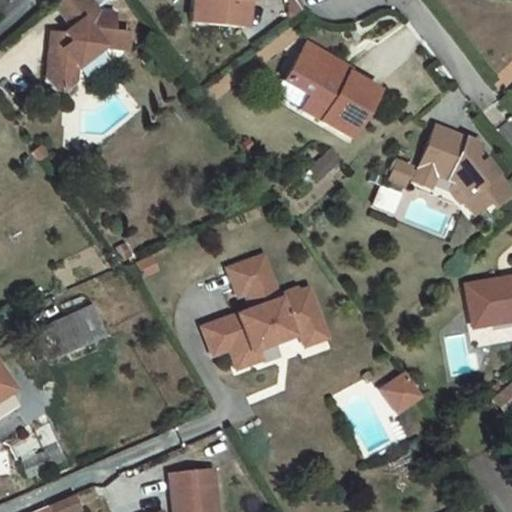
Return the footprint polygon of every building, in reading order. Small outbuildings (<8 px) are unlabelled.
[(205,0),(204,12),(203,27),(188,25),(185,52),(238,59),(242,32),(248,32),(251,0),(205,0)] [(453,0),(452,19),(492,21),(493,3),(505,3),(504,0),(453,0)] [(190,10),(188,25),(203,27),(204,12),(190,10)] [(39,76),(34,105),(41,115),(50,117),(61,110),(64,95),(91,75),(115,80),(118,63),(102,60),(105,44),(89,42),(71,14),(46,31),(62,54),(52,60),(55,65),(39,76)] [(52,60),(42,59),(39,76),(55,65),(52,60)] [(329,99),(293,79),(272,118),(297,132),(290,146),(341,173),(367,124),(336,108),(333,112),(325,108),(329,99)] [(385,157),(379,183),(401,188),(407,162),(385,157)] [(462,181),(417,166),(402,213),(419,218),(420,215),(438,220),(449,234),(446,236),(458,251),(474,238),(478,244),(495,229),(469,197),(463,202),(458,195),(462,181)] [(395,211),(380,206),(374,225),(389,230),(395,211)] [(419,218),(402,213),(399,222),(416,228),(419,218)] [(244,293),(249,309),(276,302),(264,257),(229,267),(235,288),(237,295),(243,293),(244,293)] [(249,309),(199,324),(207,352),(222,347),(228,368),(248,362),(251,356),(249,349),(293,336),(301,340),(314,337),(317,331),(307,293),(297,296),(296,292),(283,295),(285,299),(276,302),(249,309)] [(511,295),(504,303),(509,309),(498,318),(493,312),(468,318),(476,351),(511,342),(511,345),(511,295)] [(87,324),(29,345),(40,376),(98,355),(87,324)] [(511,345),(511,342),(476,351),(478,360),(511,352),(511,345)] [(397,371),(371,390),(390,416),(416,397),(397,371)] [(402,428),(398,431),(405,440),(420,429),(404,407),(393,415),(402,428)] [(382,423),(398,445),(405,440),(398,431),(402,428),(393,415),(382,423)] [(511,420),(496,434),(510,450),(511,447),(511,420)] [(18,466),(0,472),(0,491),(24,482),(18,466)] [(209,511),(208,488),(165,490),(165,511),(209,511)]
